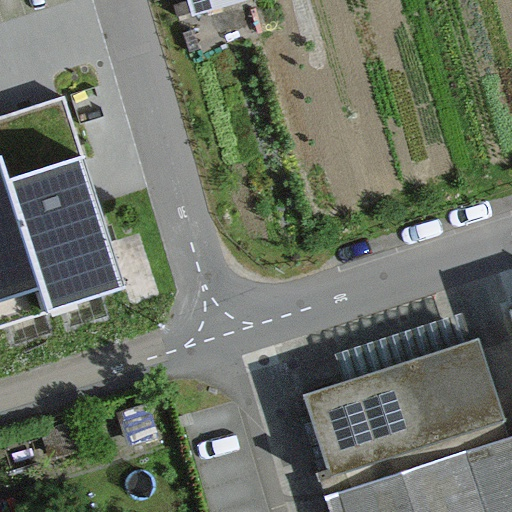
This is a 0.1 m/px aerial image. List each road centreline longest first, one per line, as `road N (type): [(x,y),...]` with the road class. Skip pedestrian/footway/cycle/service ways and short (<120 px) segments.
road 1 (residential): [(219,335),(121,0)]
road 2 (residential): [(511,236),(219,335)]
road 3 (residential): [(219,335),(0,407)]
